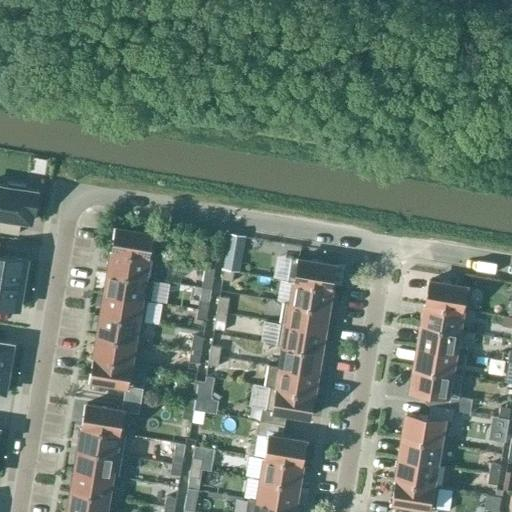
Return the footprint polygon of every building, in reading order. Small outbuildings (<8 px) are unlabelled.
[(0,186),(0,230),(18,234),(20,220),(29,222),(31,212),(33,212),(37,192),(24,190),(25,186),(9,184),(8,188),(0,186)] [(158,235),(116,228),(112,251),(154,258),(158,235)] [(224,269),(223,271),(233,272),(239,273),(245,237),(230,235),(225,259),(224,269)] [(157,258),(112,251),(108,272),(144,278),(154,280),(157,258)] [(0,280),(22,284),(22,282),(25,260),(0,255),(0,280)] [(216,257),(206,256),(205,266),(214,268),(216,257)] [(330,288),(334,265),(291,257),(287,281),(294,282),(330,288)] [(214,268),(205,266),(201,288),(211,289),(214,268)] [(233,272),(223,271),(222,280),(232,281),(233,272)] [(108,272),(104,293),(147,300),(150,301),(154,280),(144,278),(108,272)] [(0,304),(17,308),(21,286),(22,284),(0,280),(0,304)] [(468,311),(472,287),(429,280),(425,304),(461,310),(468,311)] [(326,308),(330,288),(294,282),(291,302),(326,308)] [(147,300),(104,293),(101,315),(144,322),(147,300)] [(229,298),(219,296),(217,311),(227,312),(229,298)] [(209,300),(199,299),(197,309),(207,311),(209,300)] [(326,308),(291,302),(284,301),(280,322),(323,329),(326,308)] [(457,329),(461,310),(425,304),(422,324),(457,329)] [(207,311),(197,309),(196,319),(206,321),(207,311)] [(227,312),(217,311),(214,328),(224,330),(227,312)] [(144,322),(101,315),(97,336),(140,343),(144,322)] [(319,352),(323,329),(280,322),(276,345),(283,346),(319,352)] [(454,350),(457,329),(422,324),(418,345),(454,350)] [(140,343),(97,336),(94,357),(136,364),(140,343)] [(203,337),(193,336),(190,351),(200,353),(203,337)] [(0,367),(8,368),(8,367),(11,345),(0,342),(0,367)] [(221,346),(211,345),(209,356),(219,358),(221,346)] [(450,375),(454,350),(418,345),(414,370),(450,375)] [(316,373),(319,352),(283,346),(280,367),(316,373)] [(200,353),(190,351),(189,362),(199,363),(200,353)] [(219,358),(209,356),(208,365),(218,367),(219,358)] [(136,364),(94,357),(90,380),(126,386),(133,387),(136,364)] [(268,365),(265,385),(269,386),(276,387),(312,393),(316,373),(280,367),(268,365)] [(0,391),(7,393),(10,377),(6,376),(7,370),(8,368),(0,367),(0,391)] [(430,406),(453,410),(469,412),(471,400),(446,396),(450,375),(414,370),(410,390),(429,393),(427,405),(430,406)] [(196,394),(194,410),(213,413),(215,401),(212,396),(215,377),(206,376),(205,382),(199,380),(196,394)] [(126,386),(124,398),(140,401),(142,388),(133,387),(126,386)] [(312,393),(276,387),(269,386),(265,410),(286,413),(308,417),(312,393)] [(186,392),(183,408),(194,410),(196,394),(186,392)] [(124,398),(122,410),(129,411),(128,412),(138,413),(140,401),(124,398)] [(122,410),(86,404),(82,427),(125,434),(128,412),(129,411),(122,410)] [(451,421),(453,410),(430,406),(428,417),(407,414),(403,437),(438,443),(445,444),(449,421),(451,421)] [(510,408),(500,407),(498,417),(508,419),(510,408)] [(183,408),(182,418),(192,420),(194,410),(183,408)] [(262,409),(260,421),(284,425),(286,413),(265,410),(262,409)] [(282,437),(284,425),(260,421),(258,434),(268,436),(265,456),(301,462),(304,441),(282,437)] [(125,434),(82,427),(78,448),(121,455),(125,434)] [(435,464),(438,443),(403,437),(399,458),(435,464)] [(173,454),(171,464),(181,465),(183,455),(185,444),(175,442),(173,454)] [(121,455),(78,448),(75,469),(118,477),(121,455)] [(297,483),(301,462),(265,456),(261,477),(297,483)] [(202,459),(192,457),(191,467),(201,468),(202,459)] [(431,486),(431,485),(435,464),(399,458),(395,480),(431,486)] [(500,465),(490,463),(489,473),(499,474),(500,465)] [(181,465),(171,464),(170,474),(180,476),(181,465)] [(201,468),(191,467),(189,477),(199,479),(201,468)] [(118,477),(75,469),(71,491),(107,497),(110,476),(117,477),(118,477)] [(497,485),(499,474),(489,473),(487,483),(497,485)] [(199,479),(189,477),(187,488),(197,490),(199,479)] [(293,506),(297,483),(261,477),(258,500),(293,506)] [(438,486),(431,485),(431,486),(395,480),(392,502),(413,506),(412,511),(434,511),(435,509),(434,508),(438,486)] [(185,500),(183,509),(193,511),(197,490),(187,488),(185,500)] [(104,511),(107,497),(71,491),(67,511),(104,511)] [(501,497),(486,495),(484,509),(499,511),(501,497)] [(176,498),(166,496),(164,506),(174,508),(176,498)] [(292,511),(293,506),(258,500),(248,498),(245,511),(292,511)]
